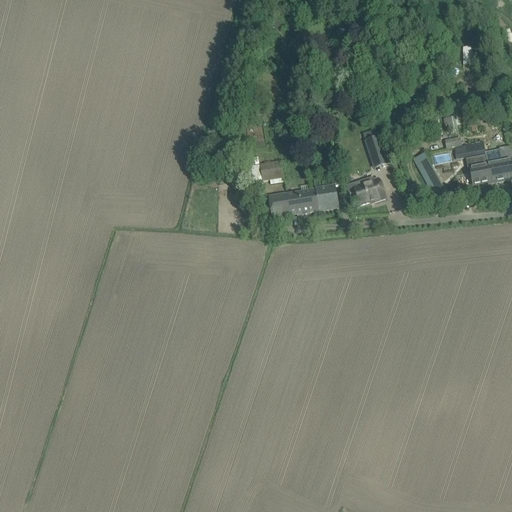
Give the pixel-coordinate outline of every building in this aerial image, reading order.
[(247,29),(245,50),(258,51),(261,30),(247,29)] [(459,128),(457,117),(446,119),(449,132),(458,130),(457,129),(459,128)] [(293,123),(291,135),(297,136),(299,124),(293,123)] [(371,161),(385,156),(379,138),(365,142),(371,161)] [(454,149),(462,147),(460,138),(445,141),(446,150),(454,149)] [(462,147),(454,149),(456,157),(485,152),(483,144),(462,147)] [(444,190),(424,155),(413,161),(433,196),(444,190)] [(511,180),(511,168),(510,162),(507,162),(502,163),(501,158),(499,157),(493,158),(492,160),(493,164),(487,165),(490,185),(510,181),(511,180)] [(237,170),(251,167),(254,167),(253,159),(236,162),(237,170)] [(261,166),(264,181),(284,177),(281,162),(261,166)] [(292,168),(289,165),(285,166),(284,168),(284,172),(286,174),(290,173),(292,171),(292,168)] [(473,188),(490,185),(487,165),(470,168),(471,173),(464,174),(466,185),(473,184),(473,188)] [(251,167),(237,170),(239,182),(253,179),(251,167)] [(379,181),(374,183),(373,178),(363,181),(365,186),(365,188),(356,191),(355,190),(360,206),(373,202),(374,202),(374,203),(385,199),(379,181)] [(339,210),(337,200),(335,187),(310,191),(314,214),(339,210)] [(290,218),(305,215),(314,214),(310,191),(286,196),(290,218)] [(272,221),(290,218),(286,196),(268,199),(272,221)]
